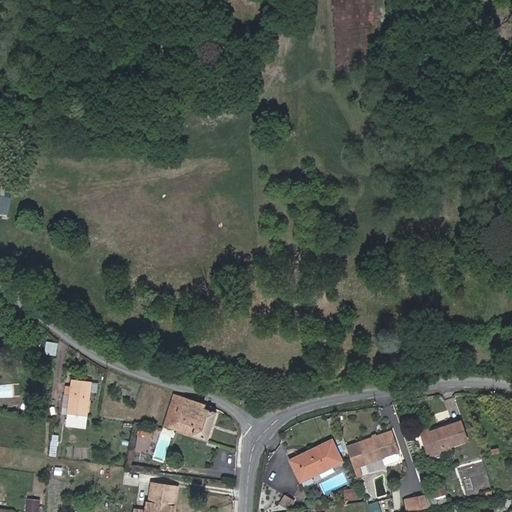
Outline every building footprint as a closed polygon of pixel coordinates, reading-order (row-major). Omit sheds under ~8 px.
[(45,340),(43,354),(55,356),(58,343),(45,340)] [(73,380),(69,413),(80,415),(81,410),(89,411),(93,382),(73,380)] [(0,385),(0,397),(12,398),(12,385),(0,385)] [(180,422),(187,401),(174,397),(165,428),(194,437),(197,427),(180,422)] [(25,411),(32,412),(34,403),(27,401),(25,411)] [(206,407),(187,401),(180,422),(197,427),(194,437),(209,442),(218,413),(205,409),(206,407)] [(428,434),(434,453),(468,442),(461,423),(428,434)] [(146,461),(149,430),(136,429),(133,460),(146,461)] [(391,433),(358,445),(365,464),(398,452),(391,433)] [(48,455),(55,456),(58,435),(51,434),(48,455)] [(428,455),(434,453),(428,434),(422,436),(428,455)] [(333,441),(291,461),(302,482),(343,462),(333,441)] [(151,499),(175,503),(177,488),(154,485),(151,499)] [(443,485),(429,489),(433,507),(448,503),(443,485)] [(345,501),(359,500),(358,488),(344,490),(345,501)] [(283,495),(278,504),(290,509),(294,500),(283,495)] [(429,509),(424,496),(412,498),(414,511),(429,509)] [(26,498),(24,511),(38,511),(40,499),(26,498)] [(412,511),(414,511),(412,498),(404,499),(405,511),(412,511)] [(174,508),(175,503),(151,499),(151,504),(148,503),(146,511),(169,511),(170,508),(174,508)]
